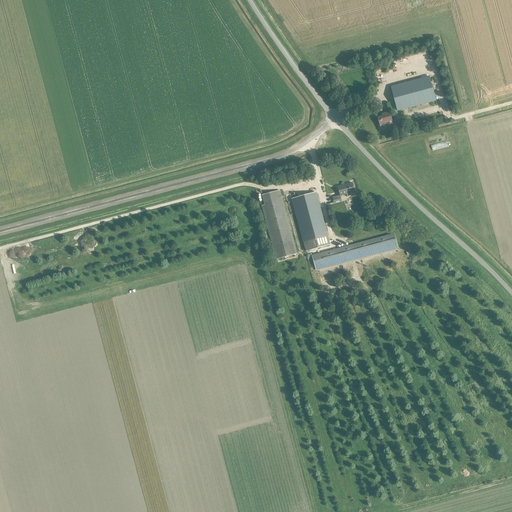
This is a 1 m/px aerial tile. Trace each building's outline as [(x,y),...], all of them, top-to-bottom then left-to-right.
[(429,77),(391,87),(397,111),(435,100),(429,77)] [(394,130),(389,112),(383,113),(384,116),(377,117),(381,129),(385,128),(386,132),(394,130)] [(338,187),(340,195),(347,194),(347,197),(351,196),(350,193),(355,191),(353,183),(338,187)] [(262,206),(277,259),(297,254),(279,191),(262,195),(265,205),(262,206)] [(316,193),(292,199),(306,251),(330,245),(316,193)] [(394,234),(312,256),(316,270),(398,248),(394,234)]
